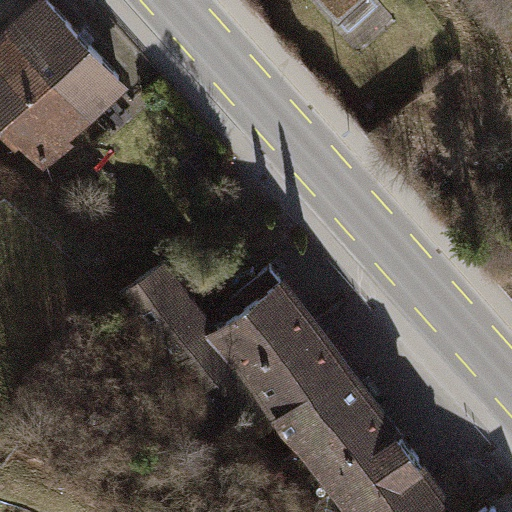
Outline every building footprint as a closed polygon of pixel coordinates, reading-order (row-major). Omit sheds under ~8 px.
[(36,0),(16,0),(0,15),(0,27),(80,114),(113,83),(36,0)] [(317,0),(331,18),(354,0),(317,0)] [(0,134),(27,163),(80,114),(0,27),(0,134)] [(227,360),(275,428),(354,373),(279,267),(209,316),(168,258),(109,300),(176,395),(227,360)] [(333,511),(404,511),(436,490),(354,373),(275,428),(333,511)]
